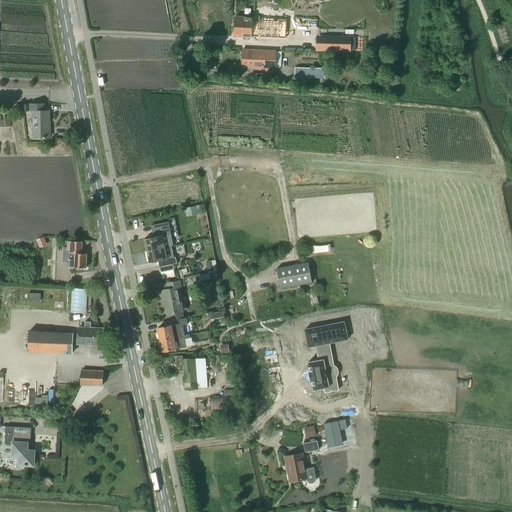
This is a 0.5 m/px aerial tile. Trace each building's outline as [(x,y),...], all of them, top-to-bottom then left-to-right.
[(236,16),(235,36),(286,39),(287,19),(236,16)] [(324,36),(324,51),(350,51),(351,36),(324,36)] [(282,52),(276,52),(276,51),(244,49),(243,67),(275,69),(275,68),(279,68),(281,66),(282,52)] [(325,69),(294,68),(294,78),(295,78),(295,86),(306,86),(306,78),(325,78),(325,69)] [(43,112),(43,104),(30,105),(30,112),(33,112),(33,137),(49,137),(49,111),(43,112)] [(202,214),(200,205),(185,209),(187,218),(202,214)] [(144,239),(146,250),(171,246),(173,245),(168,222),(152,225),(155,237),(144,239)] [(44,237),(37,240),(40,247),(47,244),(44,237)] [(70,267),(86,268),(87,254),(82,253),(82,242),(68,241),(68,250),(71,250),(70,267)] [(159,260),(160,266),(162,272),(173,269),(172,264),(176,263),(175,257),(173,257),(171,246),(146,250),(148,262),(159,260)] [(280,288),(312,282),(308,263),(276,269),(280,288)] [(209,273),(199,275),(202,291),(213,288),(209,273)] [(162,290),(167,314),(182,311),(177,285),(180,285),(179,280),(166,283),(168,289),(162,290)] [(212,320),(224,317),(223,311),(211,314),(212,320)] [(157,328),(158,332),(157,333),(158,338),(159,338),(160,340),(184,335),(184,334),(182,325),(187,324),(186,317),(178,319),(179,323),(157,328)] [(309,371),(308,371),(310,381),(312,381),(313,390),(324,388),(325,393),(339,390),(336,377),(338,375),(338,373),(338,371),(338,369),(336,367),(334,366),(329,343),(348,339),(344,321),(305,329),(309,347),(316,346),(319,360),(308,362),(309,371)] [(78,329),(78,344),(103,345),(103,330),(90,329),(91,322),(85,322),(84,329),(78,329)] [(28,352),(72,354),(73,334),(29,332),(28,352)] [(162,351),(176,349),(187,346),(185,338),(190,337),(189,333),(184,334),(184,335),(160,340),(162,351)] [(229,345),(220,345),(221,353),(229,353),(229,345)] [(183,359),(185,389),(207,388),(205,358),(183,359)] [(102,386),(103,371),(81,370),(81,385),(102,386)] [(210,397),(210,411),(232,411),(233,397),(210,397)] [(345,419),(324,424),(328,446),(343,443),(340,430),(347,428),(345,419)] [(32,428),(13,427),(6,426),(5,444),(13,445),(12,457),(20,457),(19,464),(25,465),(25,466),(27,466),(27,465),(34,465),(34,451),(30,450),(32,428)] [(306,438),(316,436),(314,426),(304,428),(306,438)] [(303,443),(305,452),(318,449),(317,441),(303,443)] [(313,468),(305,469),(302,453),(284,456),(289,482),(307,478),(308,482),(309,483),(311,483),(312,483),(314,482),(315,480),(315,479),(313,468)]
